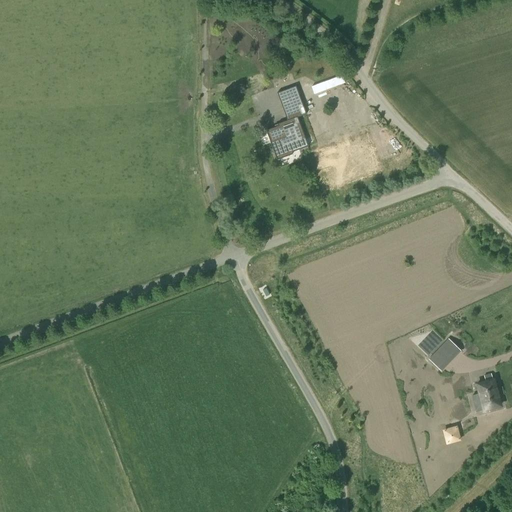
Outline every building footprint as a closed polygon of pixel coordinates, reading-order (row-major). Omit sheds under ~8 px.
[(264,23),(239,22),(238,46),(253,47),(253,54),(263,54),(264,23)] [(262,76),(250,81),(253,89),(265,84),(262,76)] [(287,120),(277,124),(277,126),(266,130),(277,160),(292,154),(291,152),(308,146),(297,117),(306,114),(295,86),(277,93),(287,120)] [(374,132),(312,149),(324,190),(386,173),(374,132)] [(434,353),(428,359),(441,371),(447,366),(434,353)] [(476,384),(483,410),(500,406),(493,379),(492,380),(491,374),(484,376),(485,381),(476,384)]
